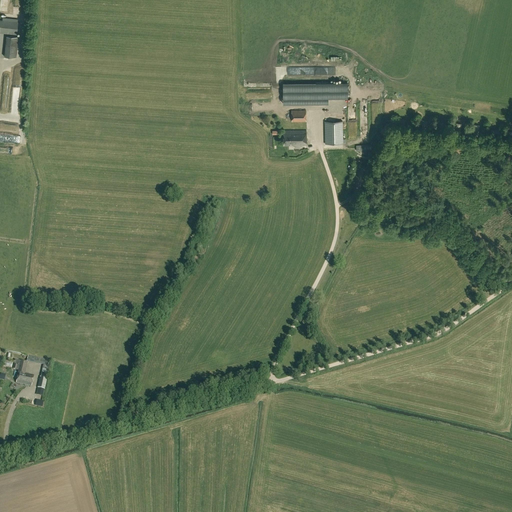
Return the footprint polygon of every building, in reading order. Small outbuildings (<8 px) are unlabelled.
[(0,32),(17,34),(18,22),(0,20),(0,32)] [(18,37),(6,36),(4,56),(16,58),(18,37)] [(348,83),(283,84),(284,105),(328,104),(328,99),(348,99),(348,83)] [(291,111),(291,122),(306,122),(305,111),(291,111)] [(324,122),(326,144),(344,143),(342,121),(324,122)] [(283,146),(307,146),(307,130),(284,130),(283,146)] [(48,366),(49,360),(37,358),(36,364),(48,366)] [(2,366),(11,368),(13,362),(4,360),(2,366)] [(20,361),(19,366),(14,365),(13,369),(19,370),(16,383),(32,386),(34,376),(24,374),(27,363),(20,361)] [(48,374),(47,373),(47,370),(44,370),(44,373),(43,372),(42,375),(41,375),(38,388),(45,389),(48,374)]
